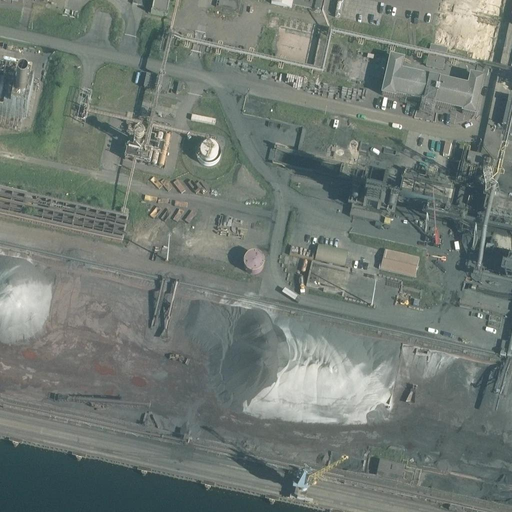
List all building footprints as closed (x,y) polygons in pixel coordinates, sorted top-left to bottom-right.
[(153,0),(151,10),(151,12),(150,14),(151,14),(166,17),(167,14),(169,3),(170,1),(169,0),(153,0)] [(271,0),(271,4),(291,8),(291,6),(319,12),(321,0),(271,0)] [(448,57),(488,64),(499,7),(461,0),(453,0),(450,17),(464,20),(459,45),(451,43),(448,57)] [(446,50),(431,46),(426,67),(442,71),(442,70),(445,70),(446,66),(443,66),(446,50)] [(402,61),(389,58),(381,96),(394,98),(394,96),(462,111),(462,114),(474,116),(482,79),(470,76),(470,77),(466,76),(464,87),(399,72),(401,67),(404,67),(405,63),(402,62),(402,61)] [(29,78),(3,72),(0,85),(0,86),(26,92),(29,78)] [(170,81),(146,75),(143,88),(167,94),(170,81)] [(0,111),(18,115),(23,96),(0,90),(0,111)] [(511,99),(509,99),(503,126),(511,128),(511,99)] [(125,157),(135,159),(136,154),(134,153),(135,148),(128,146),(125,157)] [(216,157),(217,155),(216,152),(215,150),(213,148),(211,147),(208,146),(205,147),(203,148),(201,150),(200,152),(199,155),(200,158),(201,160),(203,162),(205,163),(208,163),(211,163),(213,162),(215,160),(216,157)] [(0,217),(46,228),(121,244),(127,220),(125,220),(75,209),(72,208),(64,206),(63,206),(27,198),(26,198),(0,192),(0,217)] [(511,198),(490,193),(485,214),(511,220),(511,198)] [(380,216),(351,209),(349,217),(379,224),(380,216)] [(318,245),(316,251),(316,252),(314,261),(324,263),(344,267),(346,259),(347,252),(318,245)] [(382,263),(380,270),(415,278),(415,274),(416,270),(417,266),(418,262),(419,258),(384,251),(384,254),(382,263)] [(51,412),(4,402),(2,408),(49,418),(50,416),(52,417),(52,416),(50,415),(51,412)] [(400,466),(379,462),(376,477),(346,471),(345,474),(346,474),(344,482),(342,481),(342,482),(344,482),(343,484),(413,500),(414,498),(416,499),(416,498),(414,498),(416,486),(407,484),(408,482),(403,481),(402,483),(399,482),(397,479),(400,466)] [(461,511),(464,500),(432,493),(430,501),(430,502),(431,502),(449,506),(449,510),(458,511),(461,511)]
